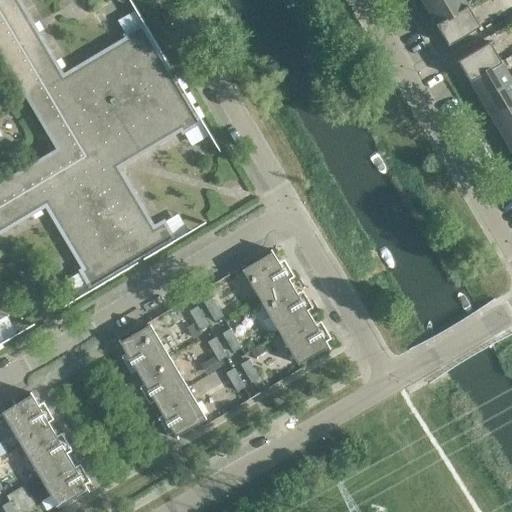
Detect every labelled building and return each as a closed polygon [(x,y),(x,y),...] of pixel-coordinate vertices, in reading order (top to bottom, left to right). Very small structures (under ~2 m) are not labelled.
[(0,0),(0,232),(46,205),(118,167),(90,121),(63,76),(18,0),(0,0)] [(438,0),(417,0),(423,10),(438,0)] [(470,7),(465,0),(438,0),(423,10),(429,21),(434,18),(438,26),(470,7)] [(481,26),(470,7),(438,26),(449,45),(481,26)] [(127,38),(63,76),(90,121),(173,71),(145,24),(125,35),(127,38)] [(459,61),(470,80),(502,61),(490,42),(459,61)] [(511,80),(511,78),(502,61),(470,80),(475,88),(470,90),(477,101),(511,80)] [(202,121),(173,71),(90,121),(118,167),(181,130),(183,133),(202,121)] [(511,80),(477,101),(484,112),(488,110),(492,117),(511,105),(511,80)] [(511,130),(511,105),(492,117),(503,136),(511,130)] [(511,130),(503,136),(511,150),(511,130)] [(154,228),(118,167),(46,205),(84,269),(81,271),(92,290),(175,241),(164,222),(154,228)] [(243,270),(262,302),(292,284),(282,268),(285,266),(283,263),(280,265),(272,250),(271,251),(272,253),(243,270)] [(299,295),(292,284),(262,302),(280,333),(310,315),(301,299),(304,297),(302,294),(299,295)] [(202,298),(209,310),(216,306),(209,294),(202,298)] [(187,307),(194,319),(202,314),(195,302),(187,307)] [(224,318),(216,306),(209,310),(216,322),(224,318)] [(209,326),(202,314),(194,319),(202,331),(209,326)] [(317,326),(310,315),(280,333),(299,365),(328,347),(329,350),(331,349),(319,330),(322,328),(320,325),(317,326)] [(195,339),(202,334),(195,323),(188,328),(195,339)] [(130,359),(139,374),(170,357),(151,325),(122,342),(120,340),(119,340),(128,355),(125,357),(127,360),(130,359)] [(221,331),(228,343),(236,338),(229,326),(221,331)] [(207,339),(214,351),(221,347),(214,335),(207,339)] [(243,350),(236,338),(228,343),(235,355),(243,350)] [(252,351),(255,358),(264,352),(261,346),(252,351)] [(229,359),(221,347),(214,351),(221,363),(229,359)] [(188,388),(170,357),(139,374),(146,386),(143,388),(145,391),(148,389),(158,405),(188,388)] [(215,357),(205,364),(210,372),(220,366),(215,357)] [(240,363),(248,375),(255,371),(248,359),(240,363)] [(226,372),(233,384),(241,379),(234,367),(226,372)] [(262,383),(255,371),(248,375),(255,387),(262,383)] [(248,391),(241,379),(233,384),(240,396),(248,391)] [(207,419),(188,388),(158,405),(164,417),(162,419),(164,422),(167,420),(178,440),(179,439),(178,437),(207,419)] [(2,413),(21,445),(51,427),(42,411),(45,409),(43,406),(40,407),(31,393),(30,393),(31,396),(2,413)] [(58,438),(51,427),(21,445),(39,476),(70,458),(60,442),(63,440),(61,437),(58,438)] [(76,469),(70,458),(39,476),(58,508),(87,490),(89,492),(90,492),(78,473),(81,471),(79,468),(76,469)] [(2,505),(6,511),(16,511),(9,500),(2,505)]
